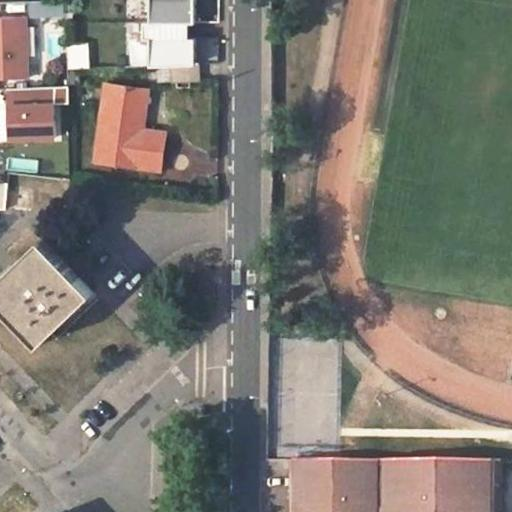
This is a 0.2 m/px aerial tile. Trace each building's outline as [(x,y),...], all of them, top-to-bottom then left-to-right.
[(154,0),(154,19),(192,21),(199,21),(198,0),(154,0)] [(27,14),(0,15),(0,78),(30,77),(27,14)] [(154,19),(148,18),(148,36),(154,35),(154,63),(174,63),(199,63),(199,37),(193,37),(192,21),(154,19)] [(31,54),(42,54),(40,26),(30,26),(31,54)] [(66,67),(89,68),(89,42),(67,41),(66,67)] [(201,79),(200,63),(199,63),(174,63),(174,80),(201,79)] [(96,157),(161,164),(164,129),(132,126),(134,106),(142,106),(143,85),(103,80),(96,157)] [(0,141),(56,138),(54,102),(68,101),(68,85),(0,88),(0,141)] [(0,303),(40,344),(92,293),(41,240),(0,281),(0,303)]
